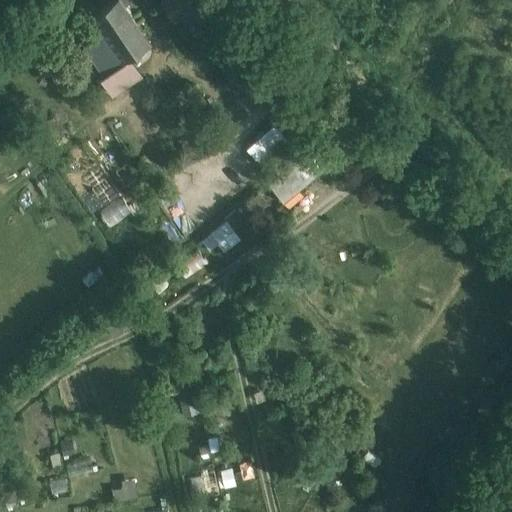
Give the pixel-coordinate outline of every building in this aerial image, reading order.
[(114,0),(92,16),(104,33),(85,47),(106,76),(151,43),(125,6),(127,4),(128,3),(128,2),(129,0),(114,0)] [(160,0),(175,20),(201,0),(160,0)] [(226,70),(243,90),(255,80),(238,60),(226,70)] [(109,107),(121,98),(110,82),(98,91),(109,107)] [(345,120),(326,136),(268,185),(283,202),(360,137),(345,120)] [(208,261),(233,240),(224,230),(199,251),(208,261)]
